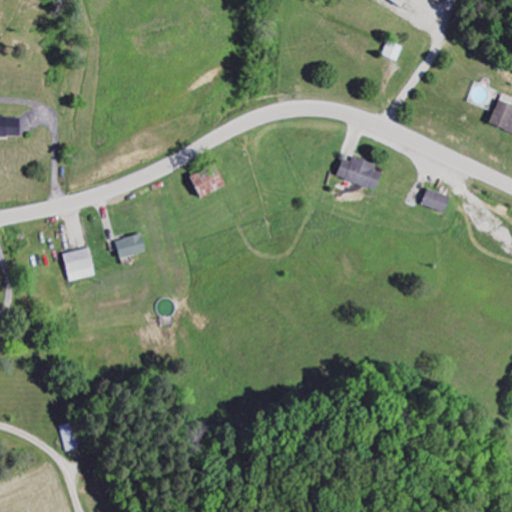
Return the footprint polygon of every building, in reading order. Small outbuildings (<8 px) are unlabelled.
[(407,0),(389,0),(402,8),(407,0)] [(0,138),(20,138),(20,117),(0,116),(0,138)] [(383,174),(375,171),(377,166),(353,157),(350,163),(343,161),(337,177),(376,192),(383,174)] [(226,189),(218,168),(192,179),(200,199),(226,189)] [(451,196),(426,191),(423,208),(447,213),(451,196)] [(146,253),(142,235),(115,242),(120,260),(146,253)] [(96,276),(88,249),(63,256),(71,283),(96,276)]
